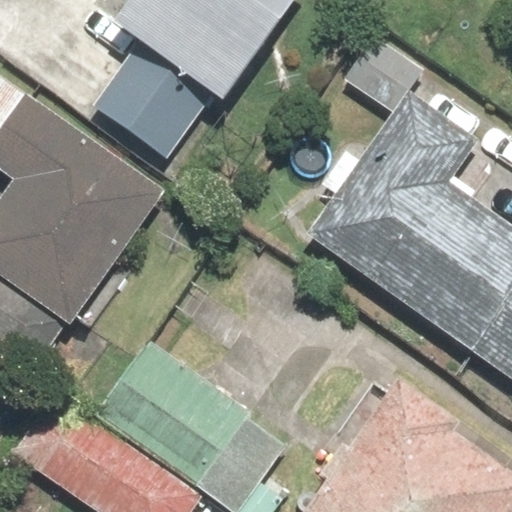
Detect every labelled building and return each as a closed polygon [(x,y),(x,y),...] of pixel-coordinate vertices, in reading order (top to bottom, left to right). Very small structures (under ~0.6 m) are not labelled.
[(135,48),(90,115),(169,168),(214,101),(230,112),(305,0),(0,0),(0,2),(1,0),(144,0),(120,37),(135,48)] [(394,123),(309,242),(511,387),(511,230),(454,189),(481,151),(406,97),(423,73),(375,39),(341,85),(394,123)] [(171,205),(19,101),(0,128),(0,185),(11,193),(0,208),(0,341),(40,368),(69,326),(82,335),(171,205)] [(100,426),(206,509),(213,501),(226,511),(283,511),(288,507),(256,482),(284,446),(159,349),(100,426)] [(464,432),(395,387),(314,511),(511,511),(511,484),(454,447),(464,432)] [(204,511),(206,509),(100,426),(86,415),(38,478),(81,511),(204,511)]
